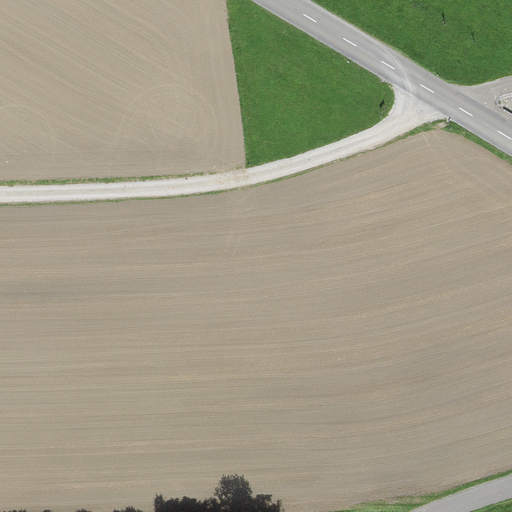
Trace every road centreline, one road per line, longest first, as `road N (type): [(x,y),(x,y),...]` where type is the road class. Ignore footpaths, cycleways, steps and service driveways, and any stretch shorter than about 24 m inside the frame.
road 1 (track): [(451,103),(333,153),(196,185),(0,194)]
road 2 (tertiary): [(511,140),(278,0)]
